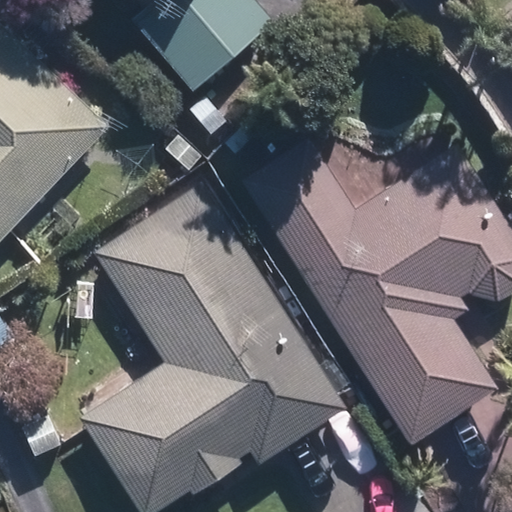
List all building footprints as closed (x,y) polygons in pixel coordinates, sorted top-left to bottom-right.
[(148,0),(149,0),(139,8),(202,82),(283,13),(271,0),(148,0)] [(0,239),(117,117),(0,6),(0,239)] [(315,128),(249,171),(420,431),(506,374),(462,307),(475,299),(466,286),(474,282),(480,284),(506,291),(511,286),(511,209),(464,134),(363,200),(315,128)] [(353,397),(207,175),(100,244),(171,352),(86,408),(152,508),(198,478),(202,484),(251,452),(248,448),(258,441),(266,453),(353,397)] [(0,296),(0,368),(33,348),(0,296)]
